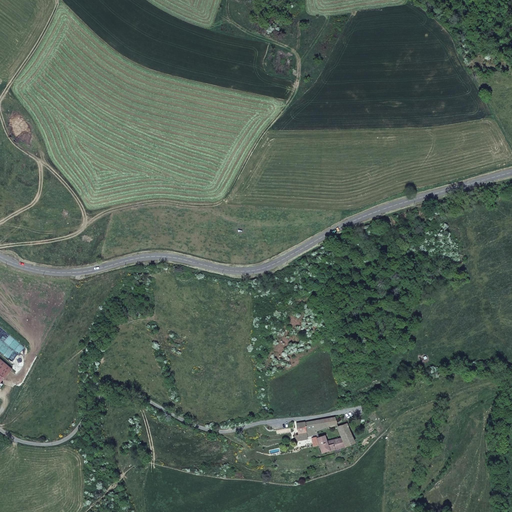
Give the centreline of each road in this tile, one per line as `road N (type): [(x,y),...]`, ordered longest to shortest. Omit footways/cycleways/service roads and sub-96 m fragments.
road 1 (secondary): [(511,172),(385,207),(252,270),(154,256),(48,272),(0,255)]
road 2 (unclassified): [(354,411),(219,430),(120,388),(104,393),(78,429),(56,443),(26,442),(0,428)]
